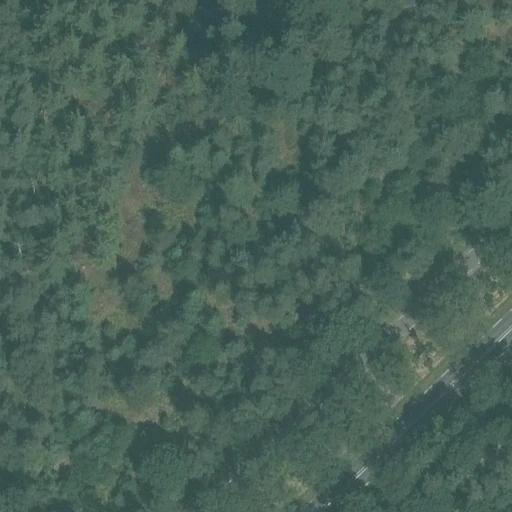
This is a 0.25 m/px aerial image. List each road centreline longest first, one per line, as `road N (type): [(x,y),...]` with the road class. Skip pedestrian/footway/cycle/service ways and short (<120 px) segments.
road 1 (unclassified): [(208,511),(511,222)]
road 2 (primary): [(323,511),(511,333)]
